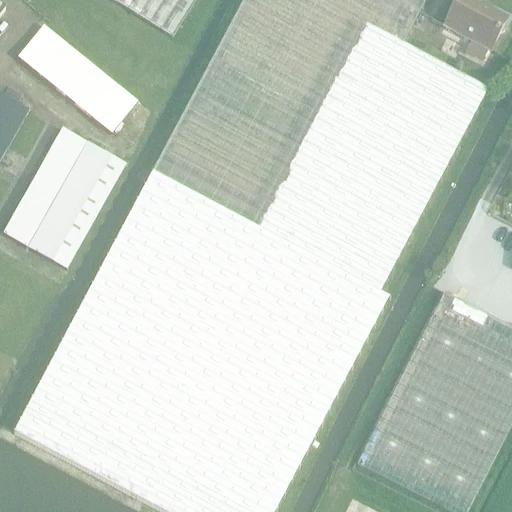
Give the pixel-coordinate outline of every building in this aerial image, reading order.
[(402,47),(427,0),(244,0),(13,435),(157,511),(275,511),(388,300),(379,295),(488,92),(402,47)] [(196,0),(110,0),(172,39),(196,0)] [(493,13),(467,0),(458,0),(444,28),(490,53),(499,35),(503,33),(506,27),(505,23),(507,21),(504,19),(503,16),(497,12),(493,13)] [(111,137),(130,114),(37,37),(18,61),(111,137)] [(0,161),(28,112),(0,95),(0,161)] [(125,168),(61,132),(2,237),(66,272),(125,168)] [(469,511),(511,427),(511,329),(444,295),(356,467),(444,511),(469,511)]
